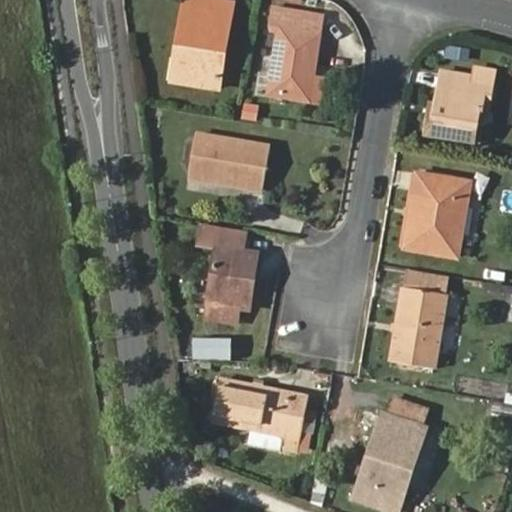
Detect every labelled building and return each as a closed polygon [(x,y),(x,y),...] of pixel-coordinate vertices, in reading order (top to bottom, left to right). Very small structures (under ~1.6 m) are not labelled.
[(200,0),(185,0),(176,56),(185,58),(193,9),(213,12),(215,2),(200,0)] [(185,58),(176,56),(173,80),(219,87),(232,6),(215,2),(213,12),(193,9),(185,58)] [(309,77),(316,78),(327,17),(276,8),(273,26),(281,27),(270,93),(306,100),(309,77)] [(474,144),(480,109),(481,97),(468,95),(471,79),(438,75),(433,106),(431,119),(425,118),(423,137),(474,144)] [(312,101),(316,78),(309,77),(306,100),(312,101)] [(323,103),(328,80),(316,78),(312,101),(323,103)] [(481,97),(480,109),(488,110),(491,83),(486,82),(471,79),(468,95),(481,97)] [(240,119),(256,122),(259,106),(243,103),(240,119)] [(426,105),(425,118),(431,119),(433,106),(426,105)] [(264,190),(271,147),(198,135),(190,177),(264,190)] [(418,176),(405,249),(458,258),(470,184),(418,176)] [(197,245),(214,247),(205,318),(237,323),(239,309),(250,311),(258,254),(241,251),(243,232),(200,224),(197,245)] [(388,362),(431,370),(444,297),(401,289),(388,362)] [(230,340),(192,338),(191,359),(229,361),(230,340)] [(298,453),(309,398),(220,379),(211,419),(252,428),(282,434),(279,449),(298,453)] [(412,448),(419,450),(426,428),(381,413),(355,498),(397,511),(399,511),(407,488),(401,485),(412,448)] [(279,449),(282,434),(252,428),(249,444),(279,449)] [(407,488),(419,450),(412,448),(401,485),(407,488)]
